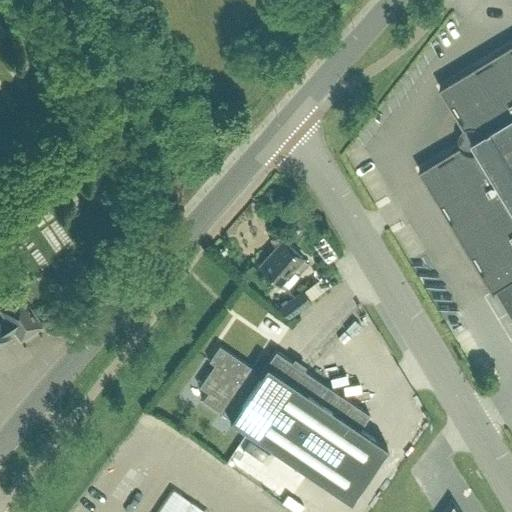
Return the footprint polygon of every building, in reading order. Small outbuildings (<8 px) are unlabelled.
[(511,47),(511,48),(508,44),(490,55),(492,59),(476,69),(474,64),(439,86),(463,127),(466,125),(471,124),(476,125),(479,126),(482,129),(484,133),(485,137),(485,141),(483,145),(480,148),(476,150),(473,151),(468,151),(465,149),(461,146),(459,143),(418,168),(492,291),(494,291),(493,289),(495,288),(511,315),(511,47)] [(257,264),(278,283),(301,256),(280,238),(257,264)] [(0,308),(5,316),(0,319),(0,326),(2,329),(5,334),(8,331),(13,328),(19,338),(39,324),(18,293),(14,296),(6,285),(0,289),(0,298),(4,304),(0,306),(0,308)] [(278,306),(286,316),(309,299),(301,289),(278,306)] [(275,345),(288,330),(268,313),(255,328),(275,345)] [(358,425),(367,411),(273,348),(258,371),(217,343),(207,359),(212,362),(197,384),(206,390),(200,398),(348,498),(385,443),(358,425)] [(446,511),(459,511),(453,502),(446,511)]
